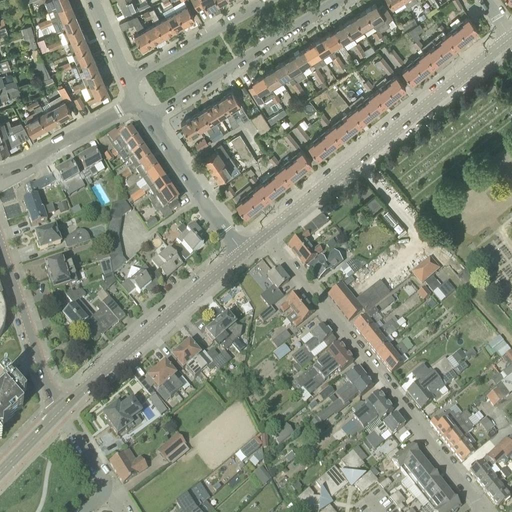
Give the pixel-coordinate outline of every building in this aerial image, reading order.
[(69,2),(68,0),(43,0),(48,11),(69,2)] [(144,0),(141,1),(140,0),(123,0),(119,2),(118,3),(119,8),(121,7),(124,12),(131,9),(132,12),(149,5),(146,0),(144,0)] [(205,5),(207,9),(218,3),(216,0),(191,0),(197,10),(205,5)] [(402,0),(403,0),(405,4),(403,5),(407,12),(411,9),(409,6),(415,2),(414,0),(402,0)] [(462,7),(457,0),(452,0),(458,9),(462,7)] [(52,22),(74,13),(69,2),(48,11),(47,11),(50,17),(44,20),(47,27),(53,24),(52,22)] [(393,19),(389,13),(384,5),(378,8),(375,4),(365,11),(374,26),(377,30),(377,31),(379,30),(380,31),(389,26),(387,22),(392,19),(393,19)] [(183,24),(194,18),(186,5),(176,11),(183,24)] [(162,36),(173,30),(165,17),(160,20),(154,8),(149,11),(152,18),(155,23),(162,36)] [(152,18),(149,11),(149,10),(144,12),(147,20),(152,18)] [(165,17),(173,30),(183,24),(176,11),(165,17)] [(354,17),(364,32),(374,26),(365,11),(354,17)] [(79,24),(74,13),(52,22),(53,24),(57,33),(63,31),(79,24)] [(137,16),(127,20),(129,26),(133,25),(138,33),(133,35),(141,48),(152,42),(144,29),(137,16)] [(354,38),(364,32),(354,17),(344,23),(354,38)] [(401,25),(404,30),(416,23),(413,17),(401,25)] [(475,26),(468,17),(461,22),(470,34),(477,28),(478,27),(477,24),(475,26)] [(47,27),(44,20),(38,23),(41,29),(47,27)] [(463,40),(470,34),(461,22),(453,28),(463,40)] [(144,29),(152,42),(162,36),(155,23),(144,29)] [(354,38),(344,23),(334,30),(343,45),(344,45),(354,38)] [(67,42),(83,35),(79,24),(63,31),(67,42)] [(416,41),(415,41),(421,48),(424,52),(434,65),(437,63),(436,61),(441,58),(428,41),(423,45),(418,39),(421,37),(418,33),(423,30),(419,24),(408,31),(416,41)] [(440,32),(435,36),(448,52),(452,48),(453,50),(456,47),(446,34),(443,30),(444,28),(442,24),(437,28),(440,32)] [(453,28),(446,34),(456,47),(459,45),(458,43),(463,40),(453,28)] [(324,36),(333,51),(339,48),(344,55),(348,52),(344,45),(343,45),(334,30),(324,36)] [(383,36),(383,35),(380,31),(379,30),(377,31),(377,30),(373,33),(377,39),(381,37),(383,36)] [(36,48),(37,48),(33,35),(25,38),(29,50),(30,50),(36,49),(36,48)] [(88,46),(83,35),(67,42),(72,53),(88,46)] [(338,55),(338,56),(336,56),(333,51),(324,36),(314,43),(326,63),(333,59),(336,65),(342,61),(338,55)] [(435,36),(428,41),(441,58),(448,52),(435,36)] [(54,42),(56,48),(63,46),(60,40),(54,42)] [(54,42),(47,45),(49,49),(50,51),(56,48),(54,42)] [(357,52),(362,48),(359,42),(353,46),(357,52)] [(322,65),(326,63),(314,43),(304,49),(313,64),(318,60),(319,62),(320,62),(322,65)] [(93,57),(88,46),(72,53),(77,64),(93,57)] [(372,46),(364,51),(366,54),(368,56),(375,51),(372,46)] [(388,52),(394,59),(398,55),(395,52),(397,50),(395,47),(388,52)] [(362,48),(357,52),(361,58),(366,54),(362,48)] [(40,59),(36,49),(30,50),(34,61),(40,59)] [(303,70),(309,66),(316,77),(322,74),(318,68),(317,69),(313,64),(304,49),(293,55),(303,70)] [(424,52),(421,54),(417,58),(426,69),(430,66),(432,67),(434,65),(424,52)] [(293,55),(283,62),(293,77),(296,81),(292,84),(296,90),(301,87),(298,82),(307,76),(303,70),(293,55)] [(399,65),(403,62),(398,55),(394,59),(399,65)] [(71,66),(72,68),(76,77),(81,75),(98,68),(93,57),(77,64),(71,66)] [(383,67),(388,64),(382,57),(374,63),(380,70),(383,67)] [(417,58),(409,64),(419,75),(426,69),(417,58)] [(35,69),(45,65),(42,59),(32,62),(35,69)] [(346,66),(342,61),(336,65),(340,70),(346,66)] [(71,66),(69,62),(63,64),(65,71),(72,68),(71,66)] [(273,68),(282,83),(293,77),(283,62),(273,68)] [(65,71),(63,64),(57,67),(59,73),(65,71)] [(383,67),(388,74),(393,70),(388,64),(383,67)] [(402,69),(411,81),(412,80),(414,82),(416,80),(415,78),(419,75),(409,64),(402,69)] [(81,88),(82,88),(102,79),(98,68),(81,75),(84,81),(78,83),(78,84),(72,86),(75,92),(81,89),(81,88)] [(263,74),(272,89),(282,83),(273,68),(263,74)] [(271,97),(275,95),(272,89),(263,74),(252,81),(254,84),(248,88),(258,104),(258,103),(260,107),(266,103),(264,101),(271,97)] [(322,74),(316,77),(319,83),(325,80),(322,74)] [(404,87),(405,86),(396,74),(388,80),(398,92),(402,89),(403,90),(405,88),(404,87)] [(54,82),(51,77),(40,80),(42,87),(54,82)] [(0,92),(17,87),(15,80),(1,84),(0,79),(0,92)] [(82,88),(89,103),(98,99),(96,95),(107,90),(102,79),(82,88)] [(398,92),(388,80),(381,86),(390,98),(398,92)] [(19,94),(17,87),(17,86),(17,87),(0,92),(0,100),(9,98),(9,97),(19,94)] [(57,89),(64,101),(51,108),(58,120),(71,113),(65,102),(70,99),(63,86),(57,89)] [(244,86),(239,89),(242,96),(248,92),(244,86)] [(390,98),(381,86),(374,92),(384,105),(387,103),(386,101),(390,98)] [(305,92),(301,87),(296,90),(299,96),(305,92)] [(243,109),(232,91),(222,98),(233,115),(243,109)] [(384,105),(374,92),(366,98),(376,109),(380,106),(381,108),(384,105)] [(277,93),(275,95),(271,97),(275,103),(281,100),(277,93)] [(366,98),(365,99),(362,95),(356,100),(368,115),(376,109),(366,98)] [(84,106),(79,96),(73,99),(79,109),(84,106)] [(211,104),(220,117),(226,113),(234,128),(239,125),(235,118),(233,115),(222,98),(211,104)] [(38,115),(46,128),(58,120),(51,108),(44,112),(40,104),(40,105),(37,100),(31,103),(34,108),(34,107),(38,115)] [(349,105),(352,109),(352,110),(362,123),(365,120),(364,119),(368,115),(356,100),(349,105)] [(219,128),(215,120),(220,117),(211,104),(201,111),(219,138),(223,136),(219,128)] [(362,123),(352,110),(344,116),(354,127),(358,124),(359,125),(362,123)] [(199,130),(200,130),(202,135),(208,131),(210,134),(209,135),(213,142),(219,138),(201,111),(191,117),(199,130)] [(245,112),(235,118),(239,125),(250,119),(245,112)] [(261,112),(251,118),(254,124),(264,118),(261,112)] [(25,123),(32,135),(46,128),(38,115),(25,123)] [(354,127),(344,116),(337,121),(346,133),(354,127)] [(189,137),(199,130),(191,117),(181,124),(189,137)] [(264,118),(254,124),(258,129),(267,123),(264,118)] [(0,136),(5,135),(11,133),(14,133),(24,127),(21,122),(10,126),(8,120),(0,122),(0,136)] [(346,133),(337,121),(330,127),(340,140),(343,138),(342,136),(346,133)] [(267,123),(258,129),(261,135),(271,129),(267,123)] [(300,134),(304,131),(299,124),(294,127),(300,134)] [(16,137),(13,138),(11,133),(5,135),(0,136),(0,154),(8,151),(7,149),(29,137),(24,127),(14,133),(16,137)] [(340,140),(330,127),(323,133),(332,145),(336,141),(338,143),(340,140)] [(130,131),(127,134),(123,129),(117,133),(116,131),(107,137),(108,139),(112,145),(116,142),(119,148),(114,151),(117,155),(122,152),(137,142),(130,131)] [(305,141),(309,137),(304,131),(300,134),(305,141)] [(289,143),(293,139),(288,132),(283,136),(289,143)] [(332,145),(323,133),(315,139),(324,151),(332,145)] [(231,140),(234,145),(243,140),(240,134),(231,140)] [(208,144),(205,138),(195,145),(198,151),(208,144)] [(294,149),(299,146),(293,139),(289,143),(294,149)] [(308,145),(317,156),(318,155),(320,157),(322,155),(321,154),(324,151),(315,139),(308,145)] [(243,140),(234,145),(237,150),(246,145),(243,140)] [(125,156),(121,160),(124,165),(129,162),(129,161),(143,151),(137,142),(122,152),(125,156)] [(217,151),(204,159),(211,170),(230,157),(221,143),(214,147),(217,151)] [(246,145),(237,150),(240,155),(249,150),(246,145)] [(249,150),(240,155),(244,160),(252,155),(249,150)] [(310,162),(311,161),(302,150),(294,156),(304,167),(308,164),(309,166),(311,164),(310,162)] [(94,169),(101,165),(93,152),(92,153),(90,151),(85,154),(86,156),(78,160),(85,172),(81,174),(85,181),(87,184),(88,187),(92,185),(92,184),(90,180),(97,176),(94,169)] [(117,155),(114,151),(109,155),(113,160),(118,157),(117,155)] [(131,175),(136,172),(150,162),(143,151),(129,161),(129,162),(133,167),(127,170),(128,171),(122,175),(126,180),(132,176),(131,175)] [(113,160),(109,155),(108,154),(105,156),(104,157),(109,164),(113,161),(113,160)] [(252,155),(244,160),(247,166),(256,160),(252,155)] [(294,156),(287,162),(296,173),(304,167),(294,156)] [(230,157),(211,170),(218,180),(224,177),(226,181),(240,171),(230,157)] [(150,162),(136,172),(139,177),(136,179),(135,177),(125,184),(130,190),(136,186),(157,172),(150,162)] [(287,162),(280,167),(290,181),(293,178),(292,177),(296,173),(287,162)] [(62,194),(85,181),(81,174),(78,176),(71,164),(63,169),(62,166),(56,170),(57,172),(56,173),(62,185),(58,187),(62,194)] [(280,167),(272,173),(282,185),(286,181),(287,183),(290,181),(280,167)] [(251,177),(253,175),(255,174),(250,168),(247,171),(251,177)] [(149,191),(164,181),(157,172),(136,186),(140,192),(136,194),(140,200),(146,196),(145,195),(149,191)] [(272,173),(265,179),(274,191),(282,185),(272,173)] [(36,194),(42,191),(56,183),(52,175),(50,176),(45,179),(33,185),(33,184),(25,187),(29,199),(23,200),(28,214),(42,209),(41,210),(36,194)] [(121,184),(126,180),(122,175),(117,178),(121,184)] [(265,179),(258,185),(268,198),(271,196),(270,194),(274,191),(265,179)] [(149,191),(153,197),(149,201),(151,205),(156,201),(171,191),(164,181),(149,191)] [(248,183),(233,197),(237,201),(252,187),(248,183)] [(268,198),(258,185),(250,191),(260,202),(264,199),(265,200),(268,198)] [(162,218),(170,212),(171,214),(177,209),(174,204),(178,201),(171,191),(156,201),(163,211),(159,214),(162,218)] [(250,191),(243,197),(252,208),(260,202),(250,191)] [(134,204),(140,200),(136,194),(130,198),(134,204)] [(243,197),(236,203),(243,212),(241,213),(243,215),(245,214),(252,208),(243,197)] [(374,197),(364,205),(371,213),(381,205),(374,197)] [(124,201),(119,203),(126,215),(131,212),(124,201)] [(65,203),(57,206),(60,214),(68,211),(65,203)] [(112,205),(111,210),(122,218),(126,215),(119,203),(112,205)] [(47,222),(45,217),(47,216),(47,215),(54,213),(53,209),(52,206),(42,210),(42,209),(28,214),(32,227),(47,222)] [(81,212),(78,206),(71,210),(74,216),(81,212)] [(122,218),(111,210),(109,221),(121,223),(122,218)] [(397,222),(388,210),(383,214),(393,226),(397,222)] [(305,233),(288,247),(296,257),(308,248),(304,242),(328,223),(322,215),(303,230),(305,233)] [(157,225),(153,219),(144,224),(149,231),(157,225)] [(181,246),(176,250),(186,262),(194,255),(193,254),(203,245),(198,239),(202,235),(194,225),(187,231),(183,226),(177,230),(181,236),(176,241),(181,246)] [(35,235),(40,252),(60,245),(55,229),(35,235)] [(68,250),(90,242),(89,236),(87,235),(85,233),(83,232),(80,232),(77,232),(75,234),(65,240),(66,241),(65,242),(67,249),(68,249),(68,250)] [(119,238),(106,237),(107,246),(120,244),(119,238)] [(104,245),(102,239),(91,242),(93,249),(104,245)] [(326,245),(330,250),(336,246),(332,240),(326,245)] [(296,257),(304,267),(322,253),(318,248),(312,253),(308,248),(296,257)] [(166,280),(182,266),(168,250),(158,259),(156,258),(151,262),(166,280)] [(109,256),(110,260),(110,262),(123,259),(122,254),(109,256)] [(330,272),(338,265),(331,256),(322,263),(320,259),(306,270),(312,277),(314,276),(318,282),(330,272)] [(123,259),(110,262),(113,275),(127,263),(123,259)] [(421,284),(438,270),(429,259),(412,274),(421,284)] [(61,261),(45,266),(49,279),(73,271),(71,265),(63,267),(61,261)] [(352,262),(346,266),(354,275),(359,271),(352,262)] [(353,275),(346,266),(340,270),(348,280),(353,275)] [(129,280),(120,287),(128,297),(136,290),(139,295),(146,289),(150,293),(160,286),(160,285),(145,267),(139,271),(131,268),(127,280),(129,280)] [(278,291),(288,283),(278,270),(267,279),(273,287),(260,298),(269,309),(271,308),(271,309),(283,298),(278,291)] [(49,279),(53,291),(77,284),(73,271),(49,279)] [(102,277),(105,283),(114,280),(111,273),(102,277)] [(441,288),(440,287),(432,277),(424,284),(433,294),(437,290),(438,291),(441,288)] [(351,278),(342,286),(341,285),(327,297),(348,323),(363,312),(355,303),(345,290),(354,282),(351,278)] [(355,303),(363,312),(364,314),(389,295),(380,282),(355,303)] [(441,288),(438,291),(445,300),(455,292),(447,282),(440,287),(441,288)] [(109,289),(105,285),(99,288),(104,294),(109,289)] [(252,291),(257,297),(263,292),(257,286),(252,291)] [(425,288),(417,295),(423,302),(431,296),(425,288)] [(83,326),(85,329),(90,325),(88,322),(93,317),(79,302),(85,296),(81,291),(65,297),(72,305),(68,309),(69,311),(62,317),(76,333),(83,326)] [(305,304),(297,294),(279,309),(283,313),(289,309),(293,314),(305,304)] [(109,298),(104,303),(96,309),(99,312),(93,317),(88,322),(90,325),(85,329),(87,330),(86,332),(94,342),(101,337),(99,335),(109,327),(110,328),(118,322),(115,319),(122,314),(109,298)] [(380,306),(384,311),(391,305),(387,301),(380,306)] [(293,314),(287,319),(290,325),(291,324),(295,329),(313,314),(305,304),(293,314)] [(263,324),(275,314),(271,309),(271,308),(269,309),(259,319),(263,324)] [(372,320),(378,315),(374,311),(353,328),(360,338),(376,325),(372,320)] [(241,329),(236,328),(235,326),(227,316),(215,326),(224,335),(232,345),(240,338),(241,329)] [(368,347),(396,325),(398,323),(395,318),(380,330),(376,325),(360,338),(368,347)] [(375,356),(387,347),(391,344),(387,339),(395,332),(399,329),(396,325),(368,347),(375,356)] [(219,349),(220,348),(224,352),(232,345),(224,335),(215,326),(214,327),(212,326),(204,332),(209,337),(206,339),(212,346),(214,344),(219,349)] [(336,342),(329,334),(323,326),(310,337),(309,335),(301,342),(305,347),(291,358),(294,362),(297,365),(293,369),(296,373),(301,370),(336,342)] [(291,338),(286,332),(272,344),(277,350),(291,338)] [(498,338),(490,343),(489,344),(501,359),(504,357),(511,351),(499,337),(498,338)] [(410,344),(407,339),(392,352),(387,347),(375,356),(383,366),(410,344)] [(200,356),(189,343),(180,351),(200,375),(213,364),(206,355),(204,353),(200,356)] [(383,366),(391,375),(406,363),(402,358),(414,348),(410,344),(383,366)] [(313,369),(318,376),(346,354),(338,345),(325,355),(327,357),(316,366),(317,366),(313,369)] [(284,346),(273,354),(279,362),(290,353),(284,346)] [(224,352),(219,357),(212,350),(206,355),(213,364),(220,372),(231,361),(224,352)] [(180,351),(171,358),(182,371),(185,369),(194,380),(200,375),(180,351)] [(460,351),(452,357),(457,364),(466,358),(460,351)] [(302,389),(309,397),(324,383),(338,371),(340,374),(353,363),(346,354),(318,376),(311,382),(302,389)] [(452,357),(446,362),(444,359),(429,371),(434,377),(422,386),(419,383),(406,394),(413,403),(453,371),(455,369),(459,367),(457,364),(452,357)] [(156,371),(176,395),(182,390),(173,379),(176,377),(165,364),(156,371)] [(365,379),(358,369),(345,379),(349,384),(335,395),(339,399),(365,379)] [(460,375),(455,369),(453,371),(413,403),(420,412),(434,402),(435,403),(441,398),(438,393),(450,384),(460,375)] [(14,381),(20,376),(14,371),(7,377),(4,374),(0,377),(0,384),(4,389),(0,392),(0,439),(1,440),(2,427),(23,409),(22,408),(23,396),(26,394),(14,381)] [(176,400),(178,398),(176,395),(156,371),(147,379),(158,392),(156,393),(166,404),(174,397),(176,400)] [(495,386),(503,380),(498,374),(491,381),(495,386)] [(304,375),(296,381),(289,387),(295,395),(296,395),(302,389),(311,382),(304,375)] [(338,401),(343,407),(348,403),(348,404),(358,396),(360,399),(373,388),(365,379),(339,399),(338,401)] [(475,408),(486,398),(493,407),(510,395),(501,383),(499,384),(473,406),(475,408)] [(323,402),(334,393),(329,387),(318,396),(323,402)] [(378,394),(359,409),(361,411),(355,416),(352,418),(354,420),(341,431),(346,437),(359,426),(358,425),(385,403),(378,394)] [(166,412),(155,396),(148,401),(160,417),(166,412)] [(136,408),(132,401),(120,410),(115,403),(109,408),(111,411),(102,417),(110,427),(136,408)] [(310,412),(317,406),(314,402),(308,408),(310,412)] [(117,437),(125,431),(127,434),(141,424),(137,417),(141,414),(148,409),(144,403),(137,408),(136,408),(110,427),(117,437)] [(358,436),(363,432),(377,421),(379,423),(392,413),(385,403),(358,425),(359,426),(346,437),(347,439),(349,437),(351,439),(356,435),(358,436)] [(316,418),(321,424),(321,425),(334,415),(328,408),(316,418)] [(462,439),(473,431),(472,429),(473,428),(468,422),(471,419),(466,412),(459,418),(461,420),(452,427),(455,430),(442,440),(452,452),(458,447),(456,444),(462,439)] [(455,419),(454,417),(450,413),(444,417),(442,414),(430,424),(434,429),(442,440),(455,430),(452,427),(461,420),(459,418),(458,417),(455,419)] [(373,451),(391,437),(404,427),(395,416),(373,434),(365,441),(366,442),(362,444),(369,452),(372,449),(373,451)] [(321,424),(316,418),(311,422),(316,428),(321,424)] [(485,419),(479,424),(487,434),(493,428),(485,419)] [(286,425),(271,437),(279,447),(294,435),(286,425)] [(177,436),(157,453),(164,462),(185,444),(177,436)] [(507,461),(509,459),(511,456),(511,443),(507,438),(496,448),(504,457),(507,461)] [(461,463),(474,454),(462,439),(456,444),(458,447),(452,452),(461,463)] [(241,450),(248,458),(260,449),(258,446),(253,440),(241,450)] [(399,471),(400,470),(399,470),(418,455),(411,446),(400,455),(396,450),(386,458),(390,463),(392,462),(399,471)] [(500,473),(494,466),(504,457),(496,448),(481,463),(469,473),(475,481),(482,476),(485,481),(492,476),(492,477),(500,473)] [(352,452),(340,462),(346,469),(347,469),(347,475),(339,474),(334,468),(324,476),(339,493),(348,486),(351,486),(352,452)] [(376,483),(378,482),(376,480),(369,472),(364,477),(357,476),(357,470),(359,470),(364,466),(352,452),(351,486),(354,486),(362,496),(376,483)] [(122,485),(147,470),(140,459),(134,463),(128,453),(109,464),(122,485)] [(284,459),(288,464),(295,458),(291,453),(284,459)] [(255,469),(263,460),(257,455),(249,463),(255,469)] [(406,479),(425,464),(418,455),(399,470),(400,470),(406,479)] [(432,472),(425,464),(406,479),(401,483),(408,492),(409,491),(432,473),(432,472)] [(504,469),(500,473),(505,479),(509,476),(504,469)] [(439,481),(432,473),(409,491),(416,500),(439,481)] [(271,480),(268,476),(260,483),(263,487),(271,480)] [(330,501),(339,493),(324,476),(315,484),(320,490),(319,498),(313,497),(313,496),(308,490),(296,500),(329,504),(330,501)] [(475,481),(485,493),(498,484),(492,477),(492,476),(485,481),(482,476),(475,481)] [(379,486),(383,491),(391,484),(387,480),(385,481),(379,486)] [(427,505),(446,490),(439,482),(439,481),(416,500),(423,508),(427,505)] [(296,482),(290,487),(295,493),(301,488),(296,482)] [(497,508),(510,498),(498,484),(485,493),(497,508)] [(453,499),(446,490),(427,505),(432,511),(436,511),(453,499)] [(175,505),(178,511),(196,511),(201,508),(191,492),(185,496),(175,505)] [(389,499),(393,504),(401,497),(397,492),(389,499)] [(401,497),(393,504),(399,511),(400,511),(404,509),(401,505),(405,502),(401,497)] [(198,504),(201,508),(205,503),(208,500),(207,499),(206,498),(198,504)] [(455,511),(460,508),(453,499),(436,511),(455,511)] [(329,504),(296,500),(306,511),(308,511),(312,509),(312,507),(318,508),(317,511),(333,511),(329,507),(329,504)]
